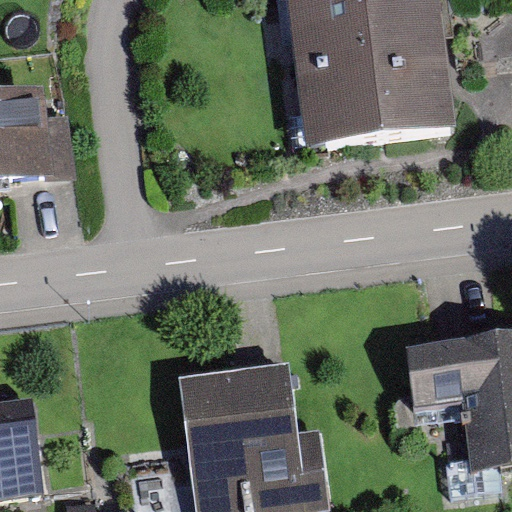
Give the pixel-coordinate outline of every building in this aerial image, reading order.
[(432,0),(296,0),(316,141),(450,122),(432,0)] [(83,102),(0,109),(0,201),(92,193),(83,102)] [(511,341),(426,347),(430,406),(511,401),(511,341)] [(299,511),(334,507),(314,364),(197,381),(215,511),(299,511)] [(0,495),(57,491),(49,398),(0,402),(0,495)] [(507,492),(505,466),(455,470),(457,496),(507,492)]
